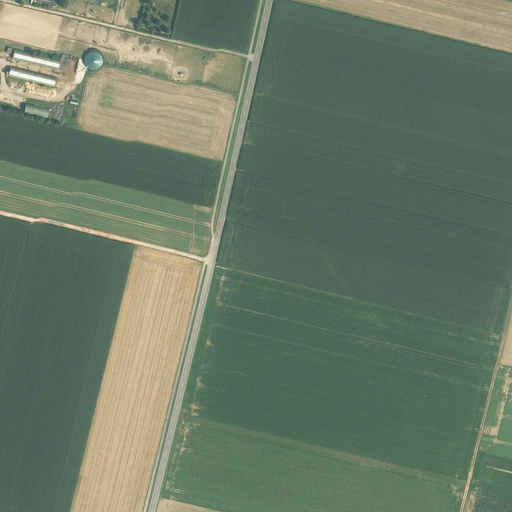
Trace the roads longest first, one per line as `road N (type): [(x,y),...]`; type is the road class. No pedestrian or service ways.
road 1 (tertiary): [(151,511),(269,0)]
road 2 (track): [(256,59),(9,0)]
road 3 (track): [(0,210),(211,261)]
road 4 (track): [(461,511),(511,303)]
